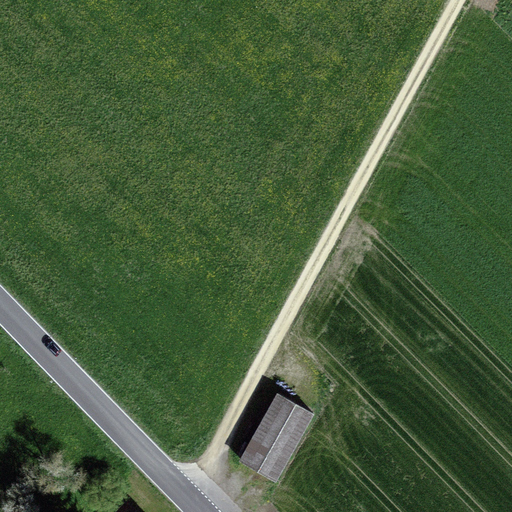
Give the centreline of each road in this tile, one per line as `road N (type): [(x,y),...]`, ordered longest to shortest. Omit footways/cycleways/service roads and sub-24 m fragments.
road 1 (track): [(454,0),(184,493)]
road 2 (secondary): [(0,305),(201,511)]
